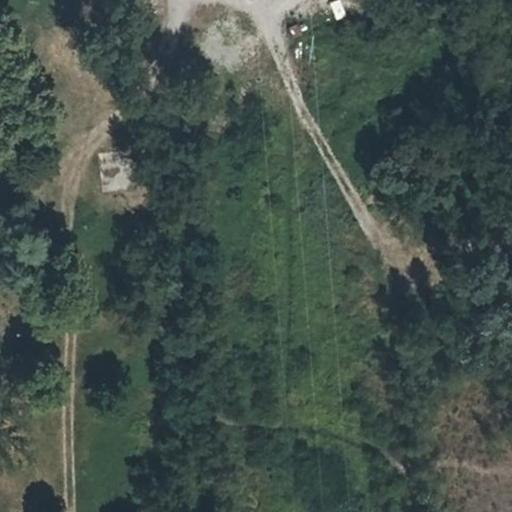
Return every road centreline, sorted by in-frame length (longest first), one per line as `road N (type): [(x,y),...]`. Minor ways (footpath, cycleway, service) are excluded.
road 1 (track): [(75,511),(70,339),(79,179),(98,133),(138,97),(189,0)]
road 2 (track): [(270,8),(305,116),(380,238),(414,251),(511,241)]
